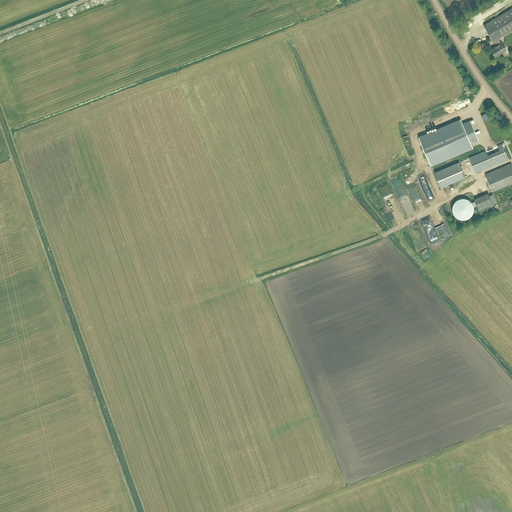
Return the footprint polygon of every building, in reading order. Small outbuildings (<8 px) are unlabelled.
[(511,7),(483,25),(493,41),(494,41),(496,45),(490,49),(495,57),(506,50),(501,42),(501,43),(498,38),(511,29),(511,7)] [(447,116),(432,120),(433,125),(448,121),(447,116)] [(419,137),(431,165),(472,148),(471,144),(478,140),(470,121),(462,124),(461,120),(419,137)] [(508,159),(502,144),(469,158),(475,173),(508,159)] [(465,177),(459,162),(434,172),(440,188),(465,177)] [(511,164),(511,163),(485,174),(493,191),(511,183),(511,187),(511,164)] [(493,205),(488,193),(474,199),(479,211),(493,205)] [(474,210),(474,209),(474,208),(473,207),(473,206),(473,205),(473,204),(472,203),(472,202),(471,202),(471,201),(470,200),(469,200),(468,199),(467,199),(466,198),(465,198),(464,198),(463,198),(462,198),(461,198),(460,198),(459,199),(458,199),(457,200),(456,200),(455,201),(455,202),(454,202),(454,203),(453,204),(453,205),(453,206),(452,207),(452,208),(452,209),(452,210),(452,211),(453,211),(453,212),(453,213),(454,214),(454,215),(455,216),(456,217),(457,217),(458,218),(459,219),(460,219),(461,219),(462,219),(463,219),(464,219),(465,219),(466,219),(467,219),(467,218),(468,218),(469,217),(470,217),(471,216),(472,215),(472,214),(473,213),(473,212),(473,211),(474,210)] [(436,226),(441,237),(442,237),(444,241),(451,238),(450,234),(447,235),(442,224),(436,226)]
